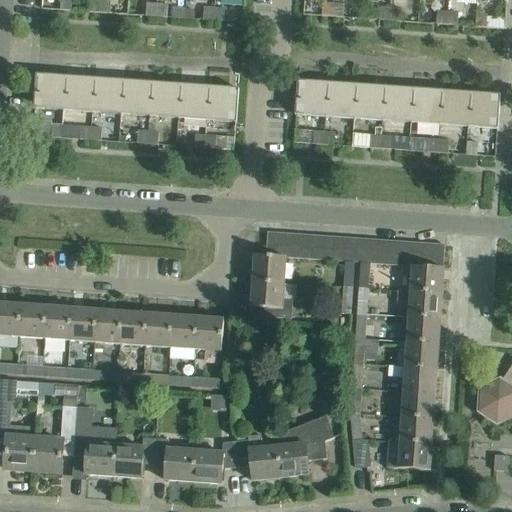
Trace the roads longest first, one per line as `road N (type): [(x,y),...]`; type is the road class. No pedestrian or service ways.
road 1 (residential): [(1,276),(211,285),(220,271),(225,207)]
road 2 (residential): [(225,207),(0,186)]
road 3 (unclassified): [(250,209),(259,69),(280,48),(283,0)]
road 4 (residential): [(464,224),(250,209)]
